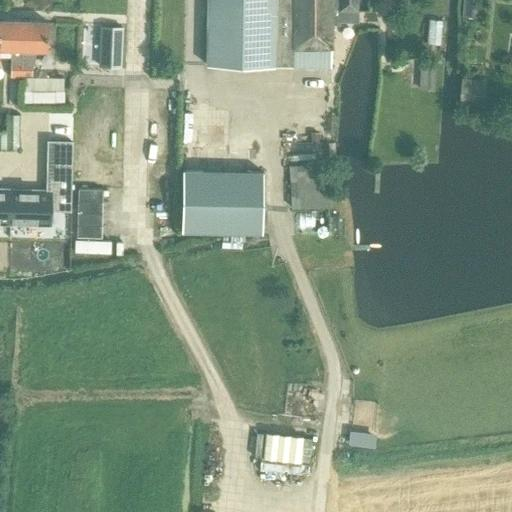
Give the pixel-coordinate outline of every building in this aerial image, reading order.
[(357,10),(357,0),(206,0),(206,65),(330,67),(331,41),(331,0),(338,0),(338,9),(357,10)] [(462,19),(473,20),(474,10),(464,9),(462,19)] [(9,77),(21,77),(21,21),(0,20),(0,49),(9,49),(9,77)] [(46,21),(21,20),(21,77),(23,77),(32,77),(32,76),(32,64),(34,64),(34,50),(46,50),(46,21)] [(428,20),(426,43),(439,44),(440,21),(428,20)] [(121,29),(101,28),(99,66),(120,67),(121,29)] [(332,45),(340,45),(341,34),(332,34),(332,45)] [(385,47),(395,47),(395,36),(386,36),(385,47)] [(421,64),(420,90),(435,91),(437,65),(421,64)] [(463,77),(460,106),(485,109),(488,80),(463,77)] [(63,90),(23,90),(23,103),(63,102),(63,90)] [(19,115),(6,115),(6,132),(0,132),(0,150),(19,150),(19,115)] [(47,141),(47,158),(71,158),(71,142),(47,141)] [(47,158),(47,174),(71,175),(71,158),(47,158)] [(262,172),(182,170),(180,231),(261,232),(262,172)] [(10,189),(9,223),(10,223),(49,224),(50,209),(70,209),(71,175),(47,174),(46,190),(10,189)] [(77,188),(76,236),(100,237),(102,189),(77,188)] [(0,222),(9,223),(10,189),(0,189),(0,222)] [(74,240),(74,252),(110,253),(110,241),(74,240)] [(258,469),(300,473),(301,462),(308,463),(311,439),(256,432),(253,456),(260,457),(258,469)]
